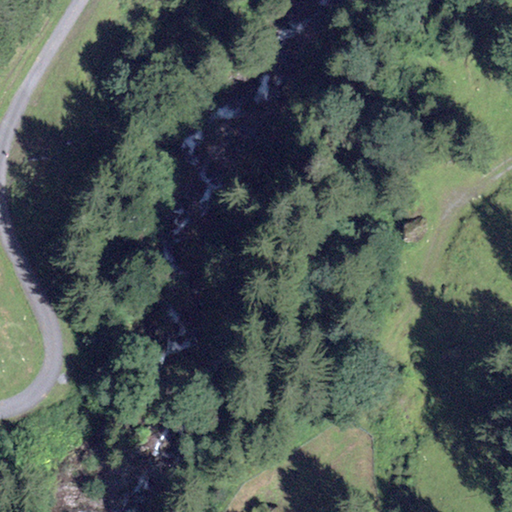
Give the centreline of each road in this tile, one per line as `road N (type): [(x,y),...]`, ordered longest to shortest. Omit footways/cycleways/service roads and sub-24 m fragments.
road 1 (unclassified): [(84,0),(2,142),(1,204),(51,340),(51,362),(44,383),(0,412)]
road 2 (track): [(511,165),(460,199),(385,365)]
